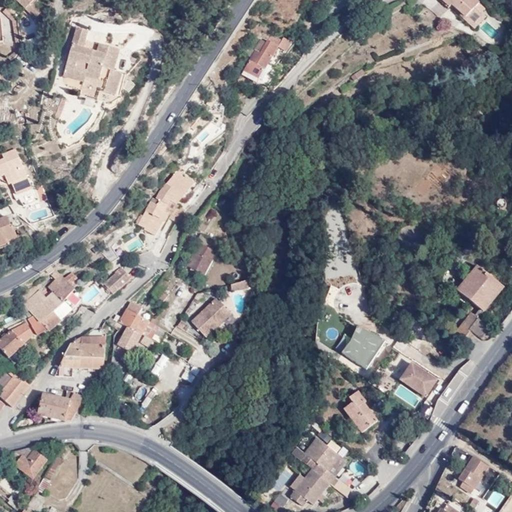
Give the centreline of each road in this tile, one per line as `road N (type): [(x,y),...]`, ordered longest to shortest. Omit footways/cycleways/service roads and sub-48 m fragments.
road 1 (residential): [(2,445),(5,421),(71,337),(159,264),(254,120),(368,0)]
road 2 (tertiary): [(0,287),(101,212),(246,0)]
road 3 (primary): [(237,511),(157,451),(118,435),(66,430),(2,445)]
road 4 (primary): [(511,332),(424,457)]
